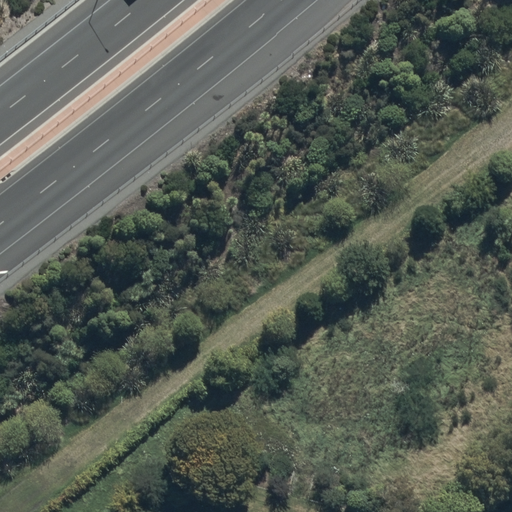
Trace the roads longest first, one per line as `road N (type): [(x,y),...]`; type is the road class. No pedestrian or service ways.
road 1 (motorway): [(281,0),(0,223)]
road 2 (motorway): [(0,114),(146,0)]
